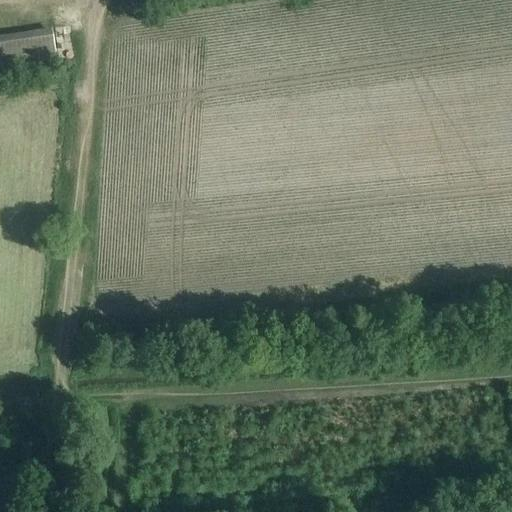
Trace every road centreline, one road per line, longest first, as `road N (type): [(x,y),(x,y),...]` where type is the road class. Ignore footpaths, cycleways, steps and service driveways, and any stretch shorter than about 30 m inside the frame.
road 1 (track): [(59,389),(96,0)]
road 2 (track): [(50,511),(59,389)]
